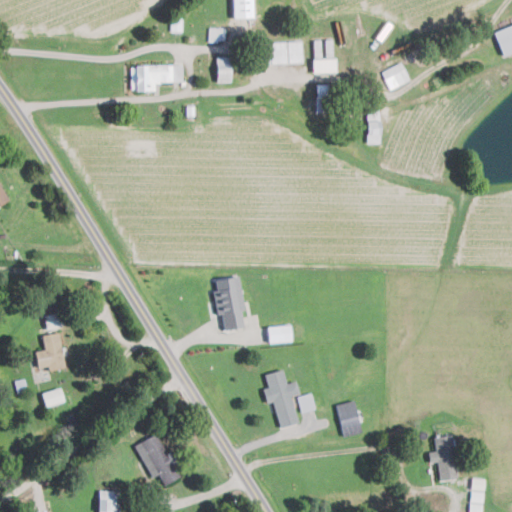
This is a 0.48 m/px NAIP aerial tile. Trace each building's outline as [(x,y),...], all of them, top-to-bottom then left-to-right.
[(252,0),(232,0),(233,17),(253,17),(252,0)] [(170,31),(182,30),(181,17),(169,17),(170,31)] [(511,51),(511,23),(493,31),(503,55),(511,51)] [(209,40),(225,40),(225,27),(209,27),(209,40)] [(265,62),(301,61),(300,41),(265,42),(265,62)] [(229,56),(215,56),(216,82),(230,81),(229,56)] [(313,72),(335,71),(335,57),(312,58),(313,72)] [(381,70),(389,88),(409,80),(402,62),(381,70)] [(182,64),(130,65),(131,90),(155,90),(155,81),(182,81),(182,64)] [(379,108),(366,109),(367,143),(380,142),(379,108)] [(0,204),(8,200),(0,184),(0,204)] [(223,329),(243,326),(241,310),(243,310),(239,275),(215,278),(216,290),(213,290),(216,314),(222,314),(223,329)] [(47,329),(62,325),(59,311),(44,315),(47,329)] [(267,326),(268,342),(291,340),(289,323),(267,326)] [(65,367),(59,331),(42,334),(44,349),(35,350),(38,367),(47,365),(48,370),(65,367)] [(291,395),(299,393),(296,380),(286,382),(283,369),(264,373),(267,386),(263,388),(266,402),(273,400),(279,426),(297,422),(291,395)] [(64,401),(60,387),(41,392),(45,405),(64,401)] [(301,412),(315,408),(311,392),(297,396),(301,412)] [(335,404),(343,435),(361,431),(353,399),(335,404)] [(156,487),(179,476),(172,463),(176,460),(171,450),(166,452),(156,433),(135,443),(156,487)] [(433,436),(435,450),(428,451),(429,462),(436,461),(439,481),(458,478),(452,433),(433,436)] [(469,511),(481,511),(483,478),(471,477),(470,488),(469,511)] [(97,511),(119,511),(120,490),(98,489),(97,511)]
